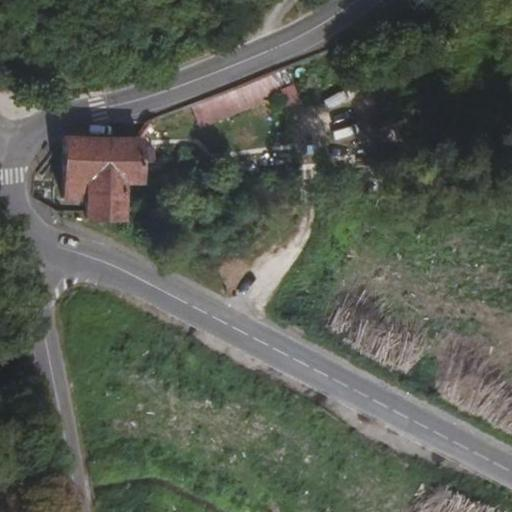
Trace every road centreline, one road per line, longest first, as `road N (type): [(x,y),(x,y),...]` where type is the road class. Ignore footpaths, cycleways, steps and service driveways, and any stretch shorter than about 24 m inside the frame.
road 1 (residential): [(511,475),(79,252),(30,244)]
road 2 (secondary): [(15,143),(34,125),(170,92),(277,50),(361,0)]
road 3 (secondary): [(77,511),(30,244)]
